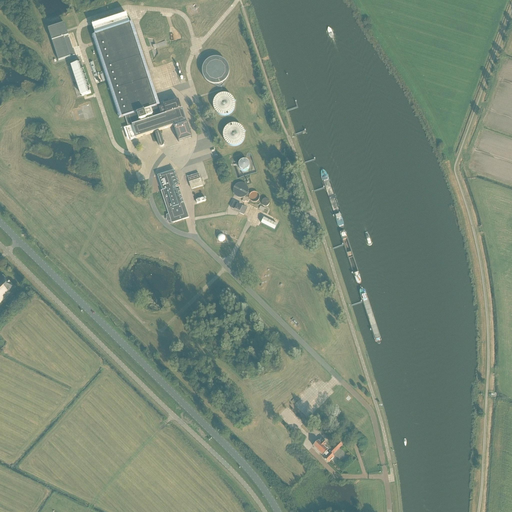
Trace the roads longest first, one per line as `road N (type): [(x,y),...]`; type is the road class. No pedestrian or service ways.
road 1 (track): [(477,511),(487,326),(454,166),(511,8)]
road 2 (primary): [(277,511),(231,451),(0,222)]
road 3 (unclassified): [(264,511),(0,243)]
